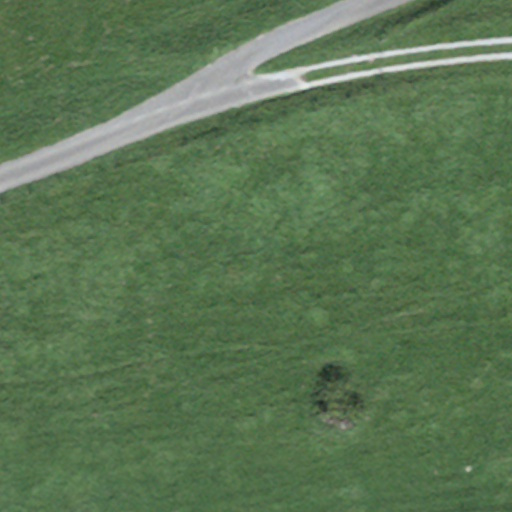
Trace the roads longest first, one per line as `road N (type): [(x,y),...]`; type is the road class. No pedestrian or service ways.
road 1 (track): [(511,55),(304,83),(199,118)]
road 2 (track): [(397,0),(267,52),(218,83),(199,118)]
road 3 (track): [(199,118),(0,194)]
